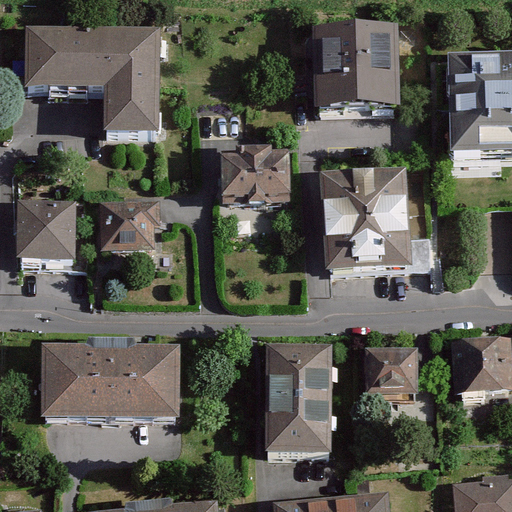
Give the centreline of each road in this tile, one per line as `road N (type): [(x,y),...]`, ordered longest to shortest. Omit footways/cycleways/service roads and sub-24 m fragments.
road 1 (residential): [(0,318),(80,328),(322,330),(352,321),(511,315)]
road 2 (unknown): [(304,137),(314,317)]
